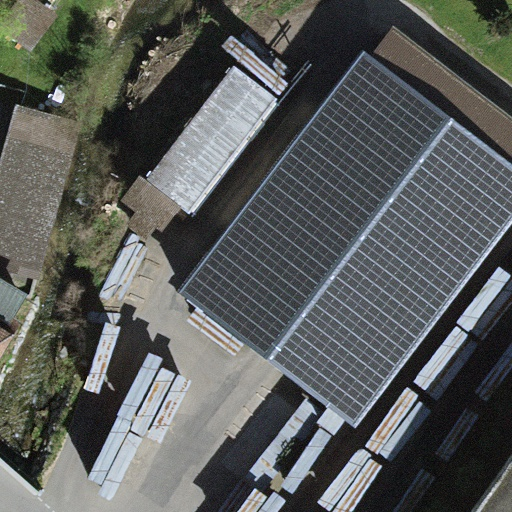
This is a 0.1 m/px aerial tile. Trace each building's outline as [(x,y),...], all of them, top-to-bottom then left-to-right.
[(173,201),(190,214),(278,100),(236,68),(136,198),(161,217),(173,201)] [(511,166),(387,70),(204,308),(332,406),(511,171),(511,166)] [(40,265),(69,158),(65,157),(11,142),(0,180),(0,253),(37,264),(40,265)] [(0,337),(8,324),(6,323),(21,297),(0,284),(0,337)] [(511,511),(511,448),(468,511),(511,511)]
